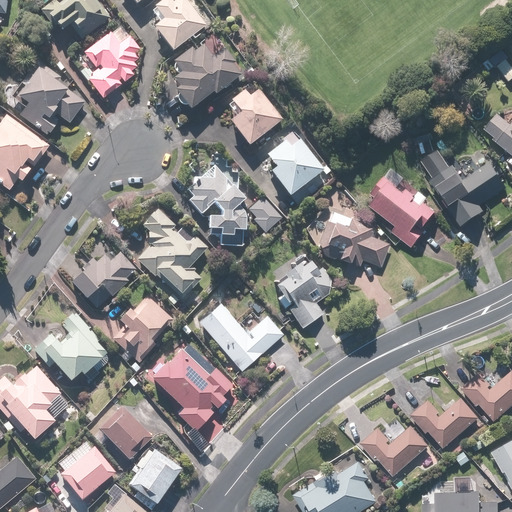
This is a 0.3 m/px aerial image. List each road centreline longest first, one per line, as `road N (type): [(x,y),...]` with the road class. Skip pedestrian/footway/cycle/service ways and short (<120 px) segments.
road 1 (secondary): [(217,508),(265,446),(334,381),(511,298)]
road 2 (residential): [(0,303),(87,187),(140,148)]
